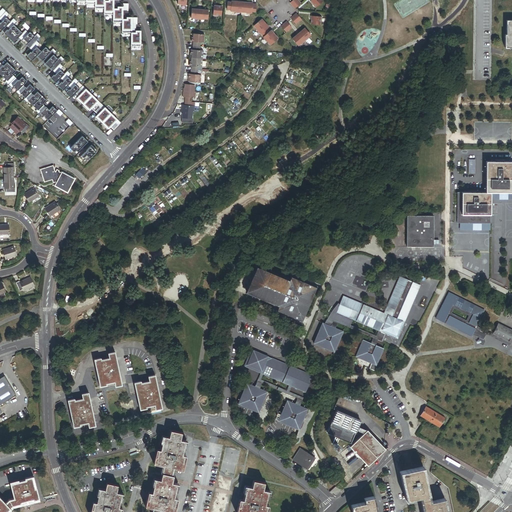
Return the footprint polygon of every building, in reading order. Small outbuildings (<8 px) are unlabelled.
[(105,0),(106,6),(104,6),(104,11),(114,11),(115,11),(115,8),(114,0),(105,0)] [(231,2),(228,2),(227,10),(231,10),(231,11),(236,12),(240,13),(240,12),(241,12),(242,2),(231,1),(231,2)] [(253,3),(242,2),(241,12),(246,13),(251,13),(252,13),(252,12),(256,12),(256,4),(253,4),(253,3)] [(118,8),(115,8),(115,11),(114,11),(114,19),(123,19),(124,19),(124,18),(124,6),(118,6),(118,8)] [(222,7),(214,6),(213,16),(218,16),(218,15),(221,16),(222,7)] [(199,19),(200,10),(192,9),(191,18),(194,18),(194,19),(199,19)] [(208,11),(200,10),(199,19),(204,20),(204,19),(208,19),(208,11)] [(11,20),(6,16),(0,21),(0,28),(2,30),(11,20)] [(127,18),(124,18),(124,19),(123,19),(122,30),(133,30),(133,16),(127,16),(127,18)] [(321,17),(312,16),(311,25),(320,25),(320,22),(321,22),(321,17)] [(263,37),(269,32),(267,29),(269,28),(262,19),(254,26),(257,30),(260,34),(260,33),(263,37)] [(23,32),(14,24),(8,30),(7,29),(4,32),(9,37),(15,42),(18,39),(17,38),(23,32)] [(311,35),(305,29),(299,34),(305,41),(309,38),(308,37),(311,35)] [(136,32),(132,32),(132,43),(142,43),(142,30),(136,30),(136,32)] [(35,35),(30,31),(21,40),(26,45),(35,35)] [(278,39),(271,31),(269,32),(263,37),(263,38),(266,42),(266,41),(270,45),(278,39)] [(204,35),(193,34),(193,37),(192,37),(191,42),(193,42),(193,46),(200,46),(200,43),(204,43),(204,35)] [(305,41),(299,34),(292,39),(298,46),(300,44),(301,44),(305,41)] [(41,50),(37,46),(32,53),(30,52),(28,54),(33,60),(37,55),(41,50)] [(51,50),(46,46),(37,55),(43,60),(46,57),(46,56),(51,50)] [(200,46),(193,46),(193,50),(191,49),(191,54),(191,58),(202,59),(203,50),(199,50),(200,46)] [(59,58),(54,54),(45,63),(51,68),(54,65),(53,64),(59,58)] [(202,59),(191,58),(191,61),(190,61),(190,66),(192,66),(191,70),(198,70),(198,67),(202,67),(205,67),(206,62),(202,62),(202,59)] [(11,66),(7,61),(3,65),(2,64),(0,66),(0,73),(2,75),(11,66)] [(16,70),(11,66),(2,75),(8,81),(14,75),(13,74),(16,70)] [(65,73),(61,69),(56,75),(54,74),(52,77),(56,83),(65,73)] [(198,70),(191,70),(191,74),(189,74),(189,79),(190,79),(189,83),(200,83),(201,75),(197,75),(198,70)] [(27,81),(22,76),(19,80),(18,79),(12,85),(18,91),(27,81)] [(73,81),(68,77),(63,82),(62,81),(59,85),(64,90),(73,81)] [(35,88),(30,84),(27,87),(26,87),(20,93),(26,98),(35,88)] [(194,92),(194,85),(185,84),(184,89),(184,93),(183,92),(183,97),(185,97),(185,101),(191,102),(192,98),(195,98),(195,92),(194,92)] [(80,88),(76,85),(71,90),(69,89),(67,93),(71,97),(80,88)] [(93,94),(86,89),(77,98),(84,104),(93,94)] [(33,105),(42,96),(38,91),(34,95),(34,94),(27,100),(33,105)] [(90,110),(99,101),(93,94),(84,104),(90,110)] [(47,100),(42,96),(33,105),(38,110),(44,104),(43,104),(47,100)] [(191,102),(185,101),(185,105),(182,105),(182,109),(183,109),(182,113),(182,118),(192,119),(192,111),(194,112),(194,106),(191,106),(191,102)] [(58,111),(53,107),(50,110),(47,108),(39,115),(43,118),(44,117),(49,121),(56,113),(58,111)] [(112,113),(105,107),(96,117),(103,123),(112,113)] [(109,129),(118,120),(112,113),(103,123),(109,129)] [(18,117),(12,124),(13,124),(10,128),(17,134),(20,131),(20,132),(21,131),(24,134),(30,127),(28,124),(27,126),(18,117)] [(88,142),(83,136),(70,149),(74,153),(77,150),(78,152),(88,142)] [(97,151),(92,145),(86,151),(84,149),(78,156),(84,162),(85,160),(87,161),(97,151)] [(486,162),(486,193),(491,193),(511,192),(511,161),(504,162),(504,160),(495,160),(495,162),(486,162)] [(5,168),(5,178),(14,178),(13,168),(15,167),(14,164),(5,164),(6,168),(5,168)] [(57,183),(62,173),(59,172),(59,171),(57,170),(56,172),(55,172),(53,166),(41,170),(45,182),(53,180),(54,183),(56,182),(57,183)] [(140,177),(142,175),(143,176),(147,171),(143,168),(137,175),(140,177)] [(63,171),(62,173),(57,183),(55,186),(68,193),(76,178),(63,171)] [(14,178),(5,178),(5,189),(6,188),(6,193),(15,192),(15,188),(14,188),(14,178)] [(39,196),(34,189),(25,195),(30,202),(39,196)] [(491,193),(486,193),(482,193),(482,191),(471,191),(471,193),(462,193),(458,193),(458,224),(491,224),(491,215),(491,193)] [(60,210),(55,202),(46,208),(51,216),(60,210)] [(407,216),(407,247),(433,247),(433,245),(433,240),(434,216),(407,216)] [(0,234),(9,234),(8,225),(0,225),(0,234)] [(17,255),(14,247),(3,251),(6,259),(17,255)] [(279,310),(291,315),(297,318),(295,321),(301,324),(305,316),(303,315),(313,293),(317,294),(318,290),(315,288),(292,279),(290,283),(258,269),(248,292),(280,305),(279,310)] [(400,277),(384,314),(344,297),(337,313),(351,319),(348,325),(334,319),(331,327),(323,324),(314,344),(334,352),(343,332),(335,329),(338,323),(374,338),(371,344),(363,341),(356,357),(377,365),(383,349),(375,346),(382,331),(396,337),(402,322),(405,323),(420,286),(400,277)] [(34,286),(30,278),(21,283),(20,281),(16,283),(20,291),(24,289),(24,291),(34,286)] [(484,311),(449,293),(436,319),(472,337),(475,329),(477,327),(484,311)] [(494,334),(509,342),(511,343),(511,331),(499,325),(494,334)] [(508,342),(477,327),(475,329),(510,346),(511,343),(509,342),(508,342)] [(299,430),(308,410),(300,407),(303,398),(289,392),(292,387),(306,393),(313,376),(272,359),(254,351),(248,366),(262,372),(255,387),(247,384),(239,404),(259,413),(267,393),(260,389),(262,384),(298,399),(295,405),(287,401),(279,421),(299,430)] [(102,363),(101,360),(101,359),(94,360),(100,387),(107,386),(106,384),(106,382),(114,380),(114,383),(115,387),(122,386),(115,352),(108,354),(109,358),(110,361),(102,363)] [(142,386),(141,383),(141,382),(134,383),(140,410),(147,409),(146,407),(146,405),(154,403),(154,406),(155,410),(162,409),(155,375),(148,377),(149,381),(150,384),(142,386)] [(0,379),(0,414),(3,412),(0,406),(0,405),(17,395),(6,376),(0,379)] [(75,403),(75,401),(74,399),(68,401),(73,428),(80,426),(80,425),(79,422),(87,421),(88,423),(89,428),(96,426),(89,393),(82,394),(83,399),(83,402),(75,403)] [(426,408),(421,416),(439,427),(444,419),(426,408)] [(337,411),(327,433),(351,443),(360,421),(359,420),(359,422),(357,420),(354,419),(351,418),(348,417),(345,415),(342,415),(340,413),(337,412),(337,411)] [(387,448),(368,429),(349,447),(340,454),(349,465),(359,458),(367,466),(387,448)] [(168,437),(164,436),(162,444),(161,451),(159,450),(157,457),(156,457),(154,464),(162,466),(164,466),(162,473),(161,480),(155,479),(154,487),(152,493),(150,493),(149,500),(147,500),(145,507),(153,508),(152,511),(166,511),(167,511),(168,511),(174,511),(176,506),(174,505),(176,498),(174,498),(175,491),(177,484),(172,483),(173,476),(172,475),(173,468),(175,469),(183,470),(185,463),(183,463),(184,456),(183,455),(184,449),(186,441),(182,440),(183,433),(169,430),(168,437)] [(300,449),(293,460),(308,470),(315,459),(300,449)] [(430,502),(422,467),(412,470),(401,472),(407,499),(421,496),(424,511),(446,511),(444,499),(430,502)] [(431,473),(449,489),(453,483),(435,468),(431,473)] [(10,499),(6,503),(11,509),(14,506),(22,504),(22,502),(28,501),(33,499),(34,501),(40,499),(37,487),(35,488),(33,478),(11,484),(14,498),(10,499)] [(252,487),(247,486),(245,494),(244,500),(241,500),(240,506),(239,506),(237,511),(265,511),(267,505),(265,505),(267,499),(268,491),(263,490),(265,483),(253,481),(252,487)] [(105,490),(100,489),(98,496),(97,503),(95,503),(93,510),(92,510),(91,511),(119,511),(121,508),(119,508),(120,501),(122,494),(116,493),(118,486),(107,483),(105,490)] [(460,511),(455,487),(449,489),(453,511),(460,511)] [(7,511),(11,509),(6,503),(0,497),(0,511),(4,511),(6,511),(7,511)] [(375,511),(372,497),(365,498),(366,502),(352,505),(353,511),(375,511)]
